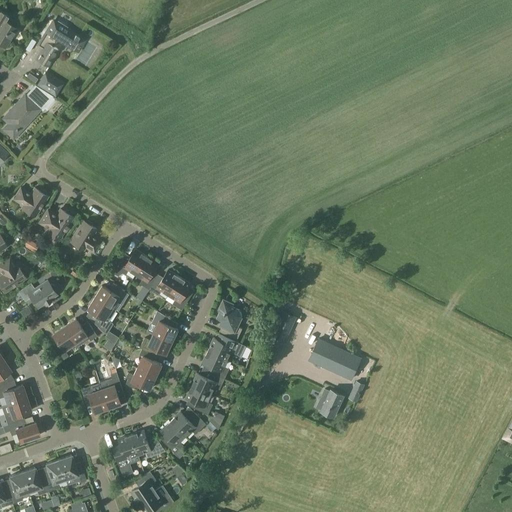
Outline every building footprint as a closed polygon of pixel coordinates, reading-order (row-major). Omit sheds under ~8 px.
[(0,11),(0,44),(4,47),(16,28),(6,21),(9,16),(0,11)] [(43,48),(37,58),(47,64),(57,49),(52,45),(56,39),(61,42),(62,40),(77,50),(84,39),(65,28),(66,26),(57,21),(56,22),(53,20),(39,43),(43,45),(42,46),(43,48)] [(62,83),(44,72),(36,84),(54,96),(62,83)] [(6,113),(2,118),(8,123),(3,129),(11,136),(23,123),(25,125),(40,108),(42,110),(44,108),(46,110),(47,108),(52,113),(61,102),(42,89),(36,85),(28,94),(29,95),(28,97),(25,94),(18,102),(20,103),(16,108),(14,106),(7,114),(6,113)] [(27,193),(28,192),(20,187),(13,199),(23,205),(22,208),(34,215),(47,195),(45,194),(47,192),(41,189),(40,191),(34,187),(29,195),(27,193)] [(39,222),(48,227),(45,232),(58,240),(64,230),(65,231),(69,226),(67,225),(72,216),(71,215),(72,213),(67,210),(65,212),(60,208),(56,215),(47,209),(39,222)] [(71,240),(70,242),(82,250),(84,247),(93,252),(101,241),(92,235),(96,228),(90,225),(92,223),(86,219),(85,221),(83,220),(74,235),(72,234),(69,239),(71,240)] [(37,244),(26,238),(22,246),(33,251),(37,244)] [(136,274),(147,256),(135,249),(129,259),(124,256),(113,273),(118,276),(121,271),(125,274),(129,269),(136,274)] [(5,290),(25,277),(17,265),(15,266),(9,256),(0,262),(0,270),(2,274),(0,276),(0,282),(0,283),(0,287),(2,290),(4,289),(5,290)] [(149,289),(157,276),(152,273),(158,263),(147,256),(136,274),(143,278),(140,283),(149,289)] [(75,276),(77,272),(68,267),(66,271),(75,276)] [(168,294),(179,277),(168,269),(162,279),(157,276),(149,289),(158,295),(161,290),(168,294)] [(179,277),(168,294),(175,299),(172,304),(182,310),(190,297),(185,294),(191,284),(179,277)] [(63,287),(66,281),(60,278),(57,284),(63,287)] [(51,284),(49,283),(46,280),(34,288),(30,282),(18,291),(24,301),(30,297),(37,308),(56,295),(54,291),(55,289),(54,287),(53,285),(51,284)] [(102,285),(95,296),(111,307),(116,300),(122,304),(128,294),(115,286),(112,291),(102,285)] [(115,309),(111,307),(95,296),(87,308),(98,314),(93,321),(105,333),(112,322),(108,320),(115,309)] [(239,310),(238,309),(232,306),(233,304),(223,299),(218,309),(220,310),(217,317),(222,319),(220,324),(222,325),(219,331),(237,339),(242,328),(238,326),(240,322),(239,321),(241,317),(241,315),(241,313),(241,312),(239,310)] [(153,332),(172,341),(178,329),(167,324),(170,318),(157,310),(150,324),(156,327),(153,332)] [(76,343),(78,346),(89,339),(90,340),(97,336),(89,323),(82,328),(75,318),(64,325),(76,343)] [(65,350),(76,343),(64,325),(53,333),(60,343),(55,346),(63,359),(68,355),(65,350)] [(166,354),(172,341),(153,332),(149,342),(143,339),(139,348),(142,349),(153,354),(156,349),(166,354)] [(208,350),(227,359),(230,351),(240,356),(245,345),(227,337),(224,342),(214,337),(208,350)] [(351,379),(357,365),(361,358),(319,338),(313,351),(309,359),(351,379)] [(151,359),(153,354),(142,349),(139,354),(143,355),(137,368),(156,376),(162,364),(151,359)] [(223,366),(227,359),(208,350),(202,362),(213,367),(210,372),(224,379),(229,369),(223,366)] [(0,384),(5,382),(1,376),(10,369),(3,358),(0,360),(0,384)] [(150,389),(156,376),(137,368),(133,375),(128,372),(126,377),(128,378),(125,384),(137,389),(139,384),(150,389)] [(101,388),(108,408),(121,404),(117,392),(123,391),(116,372),(110,374),(112,378),(107,380),(109,386),(101,388)] [(219,389),(224,379),(210,372),(208,378),(197,373),(191,385),(210,394),(214,386),(219,389)] [(0,384),(0,397),(4,396),(6,404),(26,397),(22,384),(11,388),(8,380),(5,382),(0,384)] [(91,385),(81,389),(86,403),(91,401),(95,413),(108,408),(101,388),(99,383),(91,385)] [(207,402),(210,394),(191,385),(186,398),(196,403),(194,408),(208,414),(212,404),(207,402)] [(325,388),(316,406),(322,409),(321,410),(334,416),(344,395),(331,389),(330,390),(325,388)] [(141,406),(137,396),(127,400),(130,410),(141,406)] [(19,414),(31,410),(26,397),(6,404),(1,406),(3,414),(7,424),(21,419),(19,414)] [(170,420),(185,435),(191,430),(195,434),(206,424),(195,413),(188,419),(180,411),(170,420)] [(23,425),(21,419),(7,424),(2,426),(3,426),(0,427),(0,433),(9,430),(11,435),(17,433),(19,441),(25,439),(26,442),(34,439),(33,437),(39,435),(35,421),(23,425)] [(179,441),(185,435),(170,420),(161,430),(169,439),(165,443),(175,454),(183,446),(179,441)] [(511,431),(507,429),(503,438),(511,443),(511,431)] [(144,430),(131,434),(138,454),(145,451),(147,457),(163,451),(154,439),(148,441),(144,430)] [(115,453),(121,469),(128,466),(126,462),(139,458),(138,454),(131,434),(118,438),(122,451),(115,453)] [(58,459),(65,479),(73,476),(75,482),(79,480),(80,482),(86,480),(80,464),(75,466),(71,454),(58,459)] [(57,481),(65,479),(58,459),(45,463),(49,474),(44,476),(48,490),(59,487),(57,481)] [(48,490),(44,476),(38,478),(34,467),(21,471),(28,491),(36,488),(38,494),(48,490)] [(20,494),(28,491),(21,471),(9,476),(12,487),(7,489),(12,503),(22,499),(20,494)] [(138,502),(157,489),(153,482),(156,480),(150,471),(137,479),(141,484),(131,490),(138,502)] [(138,502),(145,511),(147,511),(156,506),(159,511),(173,502),(174,499),(164,484),(157,489),(138,502)] [(12,503),(7,489),(2,491),(0,485),(0,507),(2,507),(2,506),(12,503)]
